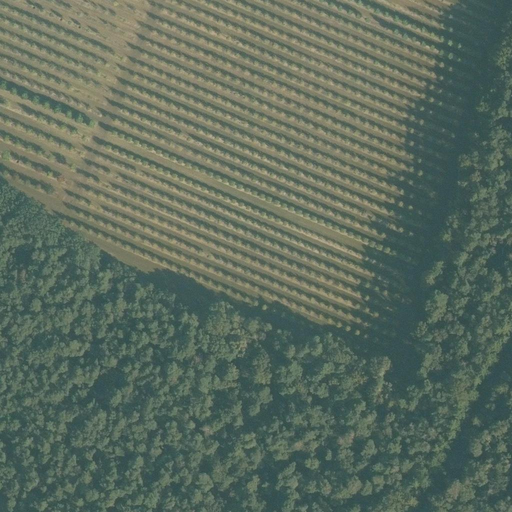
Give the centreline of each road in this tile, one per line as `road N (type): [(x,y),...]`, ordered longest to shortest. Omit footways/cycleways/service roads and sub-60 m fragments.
road 1 (track): [(511,286),(387,511)]
road 2 (track): [(0,186),(197,312)]
road 3 (track): [(197,312),(213,331),(223,367),(221,511)]
road 4 (unknown): [(511,331),(411,511)]
road 5 (track): [(197,312),(361,355)]
